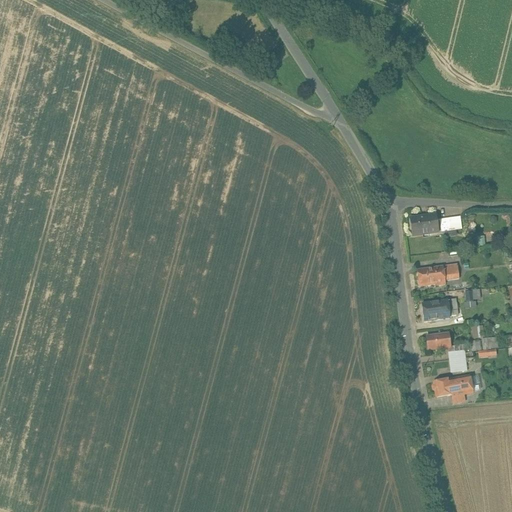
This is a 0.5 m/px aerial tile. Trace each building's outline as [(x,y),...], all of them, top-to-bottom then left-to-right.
[(436,215),(410,219),(412,237),(438,233),(436,215)] [(460,217),(446,219),(448,232),(455,231),(462,230),(460,217)] [(446,219),(440,220),(441,233),(446,232),(448,232),(446,219)] [(511,231),(502,230),(501,239),(511,241),(511,234),(511,231)] [(457,265),(417,270),(419,287),(436,285),(436,286),(445,285),(445,281),(459,279),(457,265)] [(473,292),(464,293),(466,303),(474,301),(473,292)] [(456,300),(421,304),(424,322),(450,319),(450,317),(458,316),(456,300)] [(472,338),(484,337),(483,325),(471,326),(472,338)] [(448,334),(426,337),(428,351),(449,349),(450,348),(450,347),(448,334)] [(481,341),(483,351),(498,349),(497,342),(492,343),(491,339),(481,341)] [(450,360),(465,358),(465,352),(450,353),(449,353),(450,360)] [(465,358),(450,360),(451,373),(467,371),(465,358)] [(450,380),(452,395),(452,398),(474,394),(471,376),(450,380)] [(452,395),(450,380),(433,383),(434,385),(432,387),(433,390),(435,391),(436,398),(452,395)]
